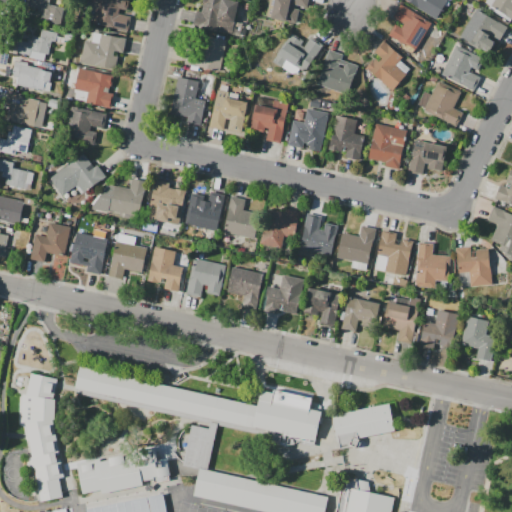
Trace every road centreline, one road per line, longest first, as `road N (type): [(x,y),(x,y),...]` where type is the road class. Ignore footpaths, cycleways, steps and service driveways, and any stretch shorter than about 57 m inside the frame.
road 1 (residential): [(511,398),(0,283)]
road 2 (residential): [(453,210),(138,145)]
road 3 (residential): [(138,145),(166,0)]
road 4 (residential): [(453,210),(511,98)]
